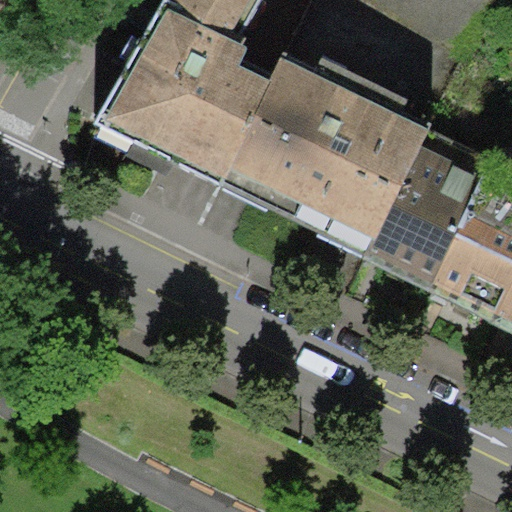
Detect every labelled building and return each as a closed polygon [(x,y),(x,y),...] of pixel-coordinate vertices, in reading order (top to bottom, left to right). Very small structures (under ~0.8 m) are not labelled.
[(222,179),(270,81),(226,59),(259,0),(162,0),(159,7),(89,129),(128,149),(122,162),(162,181),(169,169),(216,192),(222,179)] [(477,0),(352,0),(458,61),(486,5),(477,0)] [(421,137),(425,130),(397,117),(400,110),(339,80),(336,86),(280,60),(270,81),(222,179),(268,202),(263,213),(289,226),(314,238),(319,227),(366,250),(421,137)] [(376,268),(425,293),(477,187),(442,170),(451,152),(421,137),(366,250),(361,261),(376,268)] [(511,181),(486,169),(477,187),(425,293),(440,300),(490,324),(511,279),(511,181)] [(511,335),(511,279),(490,324),(490,325),(504,332),(511,335)]
